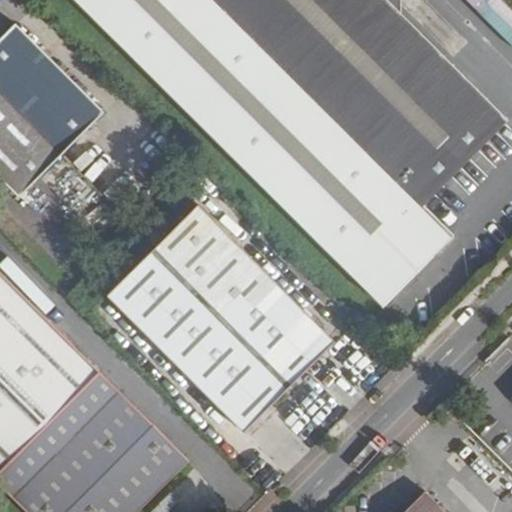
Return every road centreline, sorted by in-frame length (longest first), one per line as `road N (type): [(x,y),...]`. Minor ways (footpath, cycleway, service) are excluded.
road 1 (unclassified): [(291,511),(511,289)]
road 2 (unknown): [(386,416),(481,511)]
